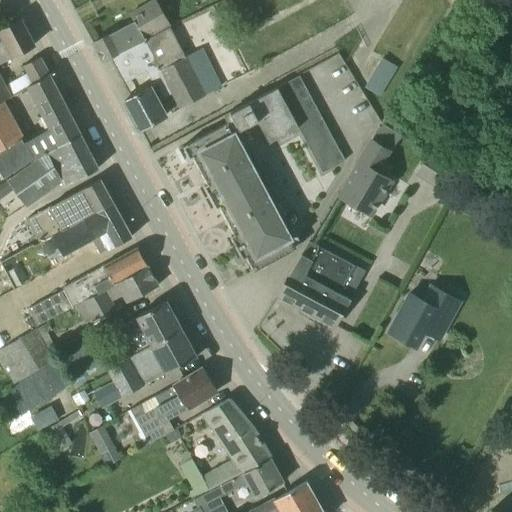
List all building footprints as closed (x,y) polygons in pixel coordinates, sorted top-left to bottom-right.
[(110,57),(111,59),(114,58),(113,56),(145,39),(170,26),(157,0),(130,14),(134,22),(93,43),(103,61),(110,57)] [(0,105),(3,104),(2,101),(10,96),(0,77),(0,63),(34,45),(20,20),(0,30),(0,105)] [(146,42),(145,39),(113,56),(114,58),(111,59),(124,84),(147,71),(154,86),(124,102),(140,130),(166,115),(158,101),(174,92),(182,107),(221,86),(214,73),(199,81),(187,57),(172,28),(146,42)] [(24,66),(34,84),(50,75),(40,57),(24,66)] [(382,59),(365,87),(380,95),(397,68),(382,59)] [(3,104),(0,105),(0,175),(1,178),(33,160),(62,145),(63,146),(80,133),(50,75),(34,84),(28,87),(44,115),(40,118),(46,129),(23,142),(3,104)] [(187,144),(254,271),(291,252),(294,246),(234,133),(258,120),(269,142),(298,127),(322,173),(345,161),(299,76),(225,115),(228,122),(187,144)] [(375,136),(394,145),(400,132),(381,123),(375,136)] [(63,146),(62,145),(9,183),(28,209),(63,184),(64,186),(99,168),(80,133),(63,146)] [(360,163),(339,197),(370,216),(391,181),(374,171),(390,153),(373,139),(359,162),(360,163)] [(442,192),(444,190),(456,170),(431,154),(417,176),(442,192)] [(458,199),(462,194),(462,193),(455,189),(464,175),(456,170),(444,190),(458,199)] [(27,219),(39,243),(56,234),(113,202),(100,179),(27,219)] [(113,202),(56,234),(70,259),(77,255),(96,245),(100,253),(108,249),(132,237),(113,202)] [(317,245),(307,240),(277,295),(335,327),(365,271),(354,265),(317,245)] [(63,287),(64,290),(73,306),(78,304),(148,266),(137,247),(63,287)] [(158,285),(148,266),(78,304),(88,323),(115,308),(110,299),(123,292),(128,302),(158,285)] [(424,301),(410,293),(389,332),(416,347),(428,324),(443,332),(460,301),(432,286),(424,301)] [(73,306),(64,290),(29,309),(38,326),(73,306)] [(120,343),(128,358),(182,329),(167,300),(124,324),(131,336),(120,343)] [(30,330),(38,326),(34,318),(26,322),(30,330)] [(56,352),(47,335),(52,332),(48,325),(37,331),(49,355),(56,352)] [(182,329),(128,358),(129,359),(109,370),(115,380),(124,396),(197,357),(182,329)] [(0,352),(0,360),(14,386),(54,364),(49,355),(37,331),(0,352)] [(217,391),(203,368),(130,413),(151,446),(167,437),(175,432),(168,419),(187,409),(217,391)] [(110,404),(124,396),(115,380),(101,387),(103,390),(110,404)] [(199,480),(205,492),(270,458),(252,427),(228,399),(202,413),(230,463),(199,480)] [(39,431),(59,420),(51,406),(31,417),(39,431)] [(47,429),(53,439),(65,433),(60,422),(47,429)] [(102,451),(115,443),(102,423),(90,431),(102,451)] [(178,430),(175,432),(167,437),(172,445),(183,438),(178,430)] [(392,443),(384,451),(438,506),(447,498),(392,443)] [(121,459),(114,448),(101,455),(107,467),(121,459)] [(270,458),(205,492),(215,511),(227,511),(220,497),(242,485),(243,487),(249,484),(256,496),(283,482),(270,458)] [(324,511),(307,482),(276,499),(276,500),(254,511),(324,511)]
